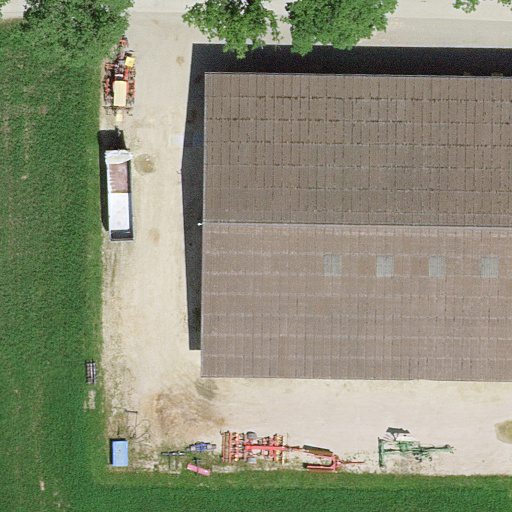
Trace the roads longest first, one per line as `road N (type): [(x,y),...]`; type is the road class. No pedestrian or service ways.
road 1 (track): [(156,5),(158,351),(177,387),(224,420),(511,423)]
road 2 (track): [(0,5),(98,2),(511,22)]
